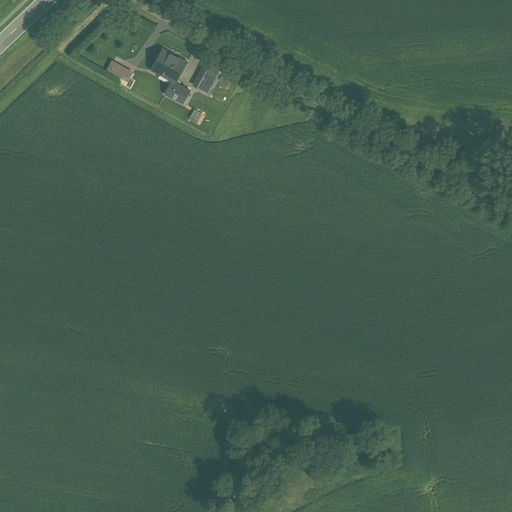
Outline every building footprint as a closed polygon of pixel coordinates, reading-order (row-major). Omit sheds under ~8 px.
[(189,52),(164,41),(151,68),(176,79),(189,52)] [(193,84),(213,93),(223,72),(197,59),(191,70),(198,73),(193,84)] [(115,60),(109,71),(131,82),(137,72),(115,60)] [(192,78),(182,73),(172,92),(181,97),(192,78)] [(192,120),(201,124),(205,114),(196,110),(192,120)]
